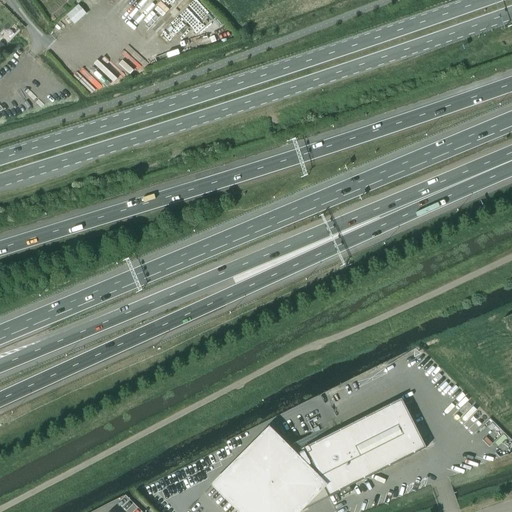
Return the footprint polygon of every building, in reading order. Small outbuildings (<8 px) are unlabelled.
[(511,331),(488,342),(504,376),(511,371),(511,331)] [(488,342),(462,355),(477,388),(504,376),(488,342)] [(511,394),(503,393),(489,400),(502,414),(511,415),(511,405),(511,394)] [(268,430),(213,485),(237,510),(237,511),(238,511),(298,511),(337,492),(340,497),(351,491),(349,487),(425,448),(401,398),(292,453),(268,430)] [(511,415),(502,414),(511,423),(511,415)]
